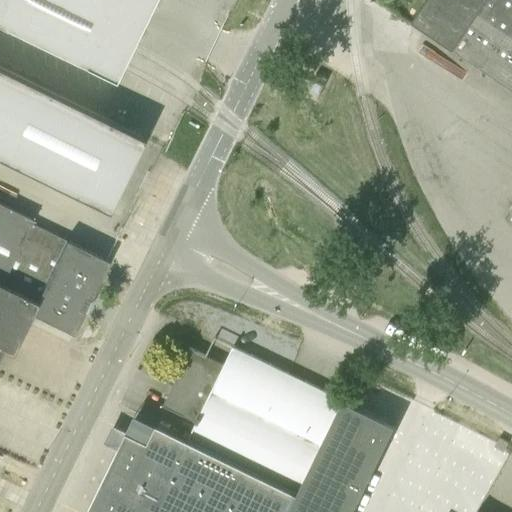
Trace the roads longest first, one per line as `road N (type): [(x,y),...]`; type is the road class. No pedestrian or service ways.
road 1 (unclassified): [(511,415),(168,237)]
road 2 (unclassified): [(34,511),(168,237)]
road 3 (unclassified): [(168,237),(287,0)]
